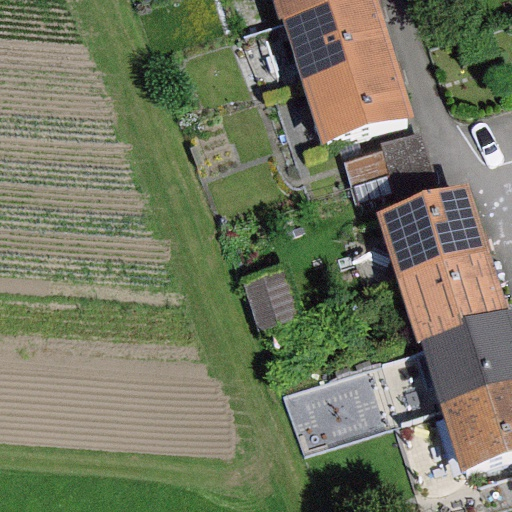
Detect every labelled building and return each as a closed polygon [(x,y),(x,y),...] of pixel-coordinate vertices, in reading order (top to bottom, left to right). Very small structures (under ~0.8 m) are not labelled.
[(372,1),(371,0),(269,0),(281,36),(285,34),(329,21),(328,15),(372,1)] [(285,34),(304,95),(306,94),(347,82),(396,67),(375,0),(372,1),(328,15),(329,21),(285,34)] [(416,134),(396,67),(347,82),(306,94),(304,95),(324,162),(416,134)] [(378,216),(399,282),(492,252),(471,187),(378,216)] [(399,282),(420,347),(422,346),(511,317),(511,316),(511,314),(492,252),(399,282)] [(288,269),(244,283),(260,334),(304,320),(288,269)] [(511,317),(422,346),(442,409),(511,386),(511,313),(511,314),(511,316),(511,317)] [(511,386),(442,409),(463,476),(511,460),(511,386)]
